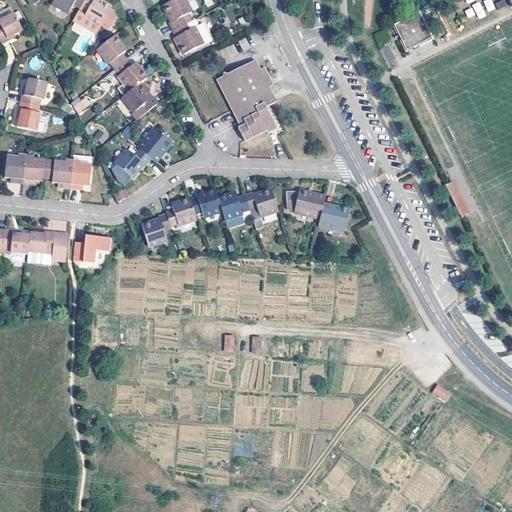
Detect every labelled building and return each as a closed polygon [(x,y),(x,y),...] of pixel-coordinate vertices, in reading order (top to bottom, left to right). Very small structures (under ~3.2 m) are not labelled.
[(55,0),(54,3),(70,13),(74,6),(81,10),(86,0),(55,0)] [(85,17),(102,27),(110,31),(118,19),(115,13),(111,11),(112,10),(99,2),(95,0),(86,0),(81,10),(88,13),(85,17)] [(176,0),(164,6),(171,19),(173,23),(169,25),(172,32),(187,25),(183,19),(190,15),(182,0),(176,0)] [(488,11),(495,8),(491,0),(485,0),(483,1),(488,11)] [(503,4),(496,7),(499,13),(506,9),(503,4)] [(420,11),(389,26),(404,55),(434,41),(420,11)] [(0,43),(2,47),(12,41),(11,39),(22,33),(13,16),(0,22),(0,43)] [(102,27),(85,17),(81,24),(98,34),(102,27)] [(187,25),(172,32),(185,56),(211,43),(202,25),(190,31),(187,25)] [(99,49),(116,71),(129,61),(124,55),(127,52),(123,48),(115,37),(99,49)] [(245,38),(239,41),(244,51),(250,47),(245,38)] [(240,128),(247,141),(268,130),(276,125),(267,108),(266,105),(268,104),(271,103),(272,105),(277,102),(270,87),(268,83),(261,70),(256,60),(229,75),(227,79),(223,78),(218,80),(236,114),(246,109),(248,114),(250,119),(246,120),(248,125),(242,127),(240,128)] [(116,71),(132,92),(141,85),(148,80),(140,69),(136,64),(133,67),(129,61),(116,71)] [(268,83),(270,87),(274,85),(265,68),(261,70),(268,83)] [(29,81),(27,91),(25,99),(22,98),(20,106),(40,110),(42,103),(44,103),(48,86),(29,81)] [(141,118),(161,103),(155,97),(152,99),(149,96),(141,85),(132,92),(125,97),(136,111),(141,118)] [(84,94),(71,104),(79,114),(91,104),(84,94)] [(20,106),(19,113),(21,113),(20,121),(17,130),(36,134),(40,118),(38,117),(40,110),(20,106)] [(236,114),(242,127),(248,125),(246,120),(250,119),(248,114),(246,109),(236,114)] [(99,129),(93,136),(102,143),(108,136),(99,129)] [(157,129),(140,149),(152,159),(156,162),(172,141),(157,129)] [(148,165),(152,159),(140,149),(136,155),(129,150),(118,164),(133,177),(144,163),(148,165)] [(74,164),(71,192),(81,192),(81,189),(90,190),(92,168),(91,168),(92,160),(75,158),(74,164)] [(23,187),(26,160),(19,159),(18,161),(6,160),(4,182),(15,183),(14,186),(23,187)] [(34,160),(26,160),(23,187),(32,188),(32,185),(43,186),(43,183),(45,164),(33,163),(34,160)] [(62,191),(71,192),(74,164),(67,163),(67,165),(45,164),(43,183),(53,184),(53,187),(63,187),(62,191)] [(451,181),(444,185),(460,218),(467,214),(451,181)] [(118,193),(122,201),(131,196),(126,188),(118,193)] [(202,197),(192,200),(197,215),(205,212),(206,216),(224,210),(220,200),(217,191),(202,197)] [(254,192),(246,194),(252,209),(255,221),(263,218),(262,215),(280,209),(273,191),(260,195),(255,196),(254,192)] [(289,209),(323,217),(326,204),(327,197),(301,191),(289,191),(289,209)] [(224,210),(229,228),(248,222),(244,212),(252,209),(246,194),(239,197),(238,193),(230,196),(220,200),(224,210)] [(175,210),(168,212),(168,214),(172,226),(179,223),(180,225),(198,219),(197,215),(192,200),(174,206),(175,210)] [(323,217),(321,223),(347,230),(351,210),(326,204),(323,217)] [(166,230),(173,228),(172,226),(168,214),(161,217),(162,221),(158,222),(145,227),(151,245),(168,239),(166,230)] [(263,218),(255,221),(258,228),(266,226),(263,218)] [(15,233),(7,233),(6,236),(0,235),(0,256),(5,257),(5,253),(12,253),(12,256),(30,257),(31,237),(22,237),(14,236),(15,233)] [(44,236),(41,236),(32,235),(31,237),(30,257),(29,265),(54,267),(55,262),(68,264),(70,235),(49,233),(49,236),(44,236)] [(88,245),(78,245),(76,264),(97,265),(99,252),(112,253),(113,240),(92,238),(88,238),(88,245)] [(233,338),(225,337),(225,353),(232,353),(233,338)] [(261,339),(253,339),(252,354),(260,354),(261,339)] [(439,387),(435,393),(447,401),(452,395),(439,387)]
